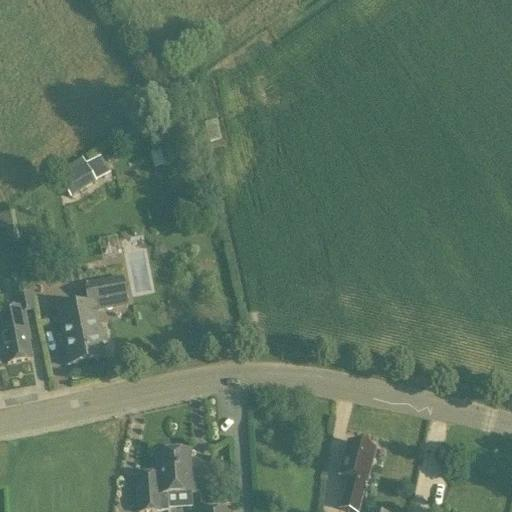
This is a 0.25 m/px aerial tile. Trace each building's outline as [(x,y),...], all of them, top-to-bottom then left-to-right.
[(85,168),(82,163),(57,180),(71,200),(106,177),(96,161),(85,168)] [(105,361),(102,347),(108,346),(105,332),(99,333),(94,304),(125,299),(121,279),(83,287),(86,306),(56,311),(67,368),(105,361)] [(28,337),(26,327),(24,315),(34,313),(30,288),(12,292),(16,311),(0,314),(0,327),(7,366),(30,361),(26,338),(28,337)] [(339,479),(345,481),(338,511),(359,511),(375,453),(347,446),(339,479)] [(188,454),(157,457),(159,478),(136,479),(138,511),(165,511),(164,496),(192,494),(191,479),(190,479),(188,454)] [(284,467),(270,468),(274,511),(288,511),(288,509),(302,508),(298,458),(284,459),(284,467)]
